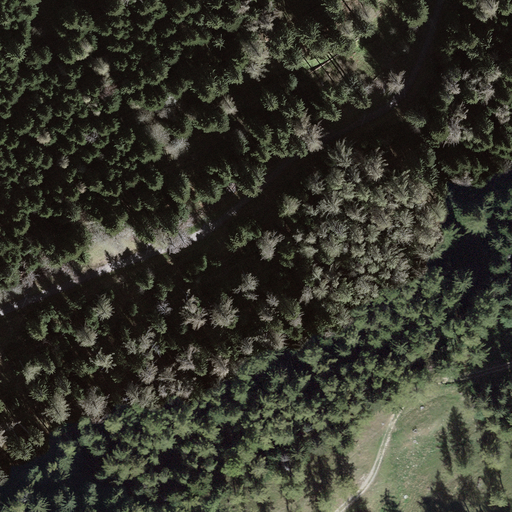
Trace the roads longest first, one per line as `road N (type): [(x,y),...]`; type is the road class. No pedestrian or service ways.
road 1 (track): [(0,315),(201,237),(263,183),(387,111),(417,77),(445,0)]
road 2 (track): [(338,511),(368,481),(403,405),(435,383)]
